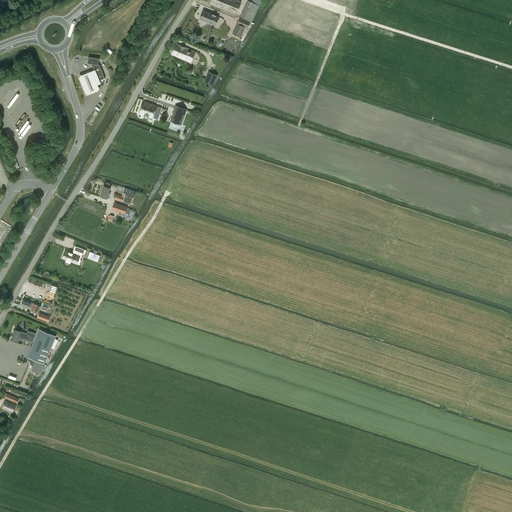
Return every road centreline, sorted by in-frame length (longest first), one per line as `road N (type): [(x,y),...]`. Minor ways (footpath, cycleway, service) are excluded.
road 1 (unclassified): [(0,320),(193,0)]
road 2 (track): [(167,190),(0,466)]
road 3 (tertiary): [(0,277),(79,141),(67,79)]
road 4 (track): [(511,67),(301,0)]
